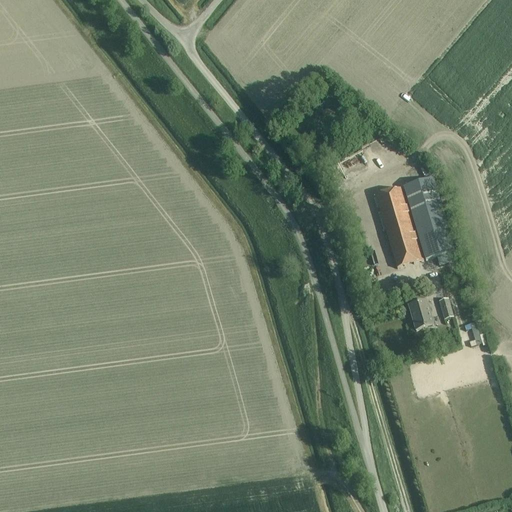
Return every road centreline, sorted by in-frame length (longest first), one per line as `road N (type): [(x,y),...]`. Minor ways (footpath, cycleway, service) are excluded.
road 1 (unclassified): [(363,447),(295,229),(118,0)]
road 2 (unclassified): [(363,447),(337,281),(318,217),(183,40)]
